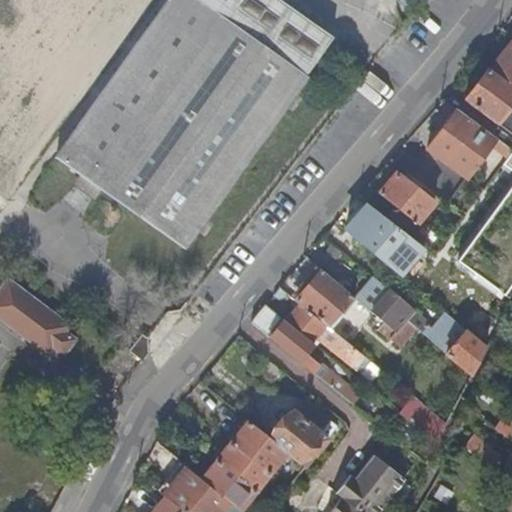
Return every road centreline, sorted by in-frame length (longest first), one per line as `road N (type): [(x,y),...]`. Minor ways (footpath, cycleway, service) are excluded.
road 1 (residential): [(93,511),(151,402),(304,231),(486,0)]
road 2 (track): [(411,511),(511,313)]
